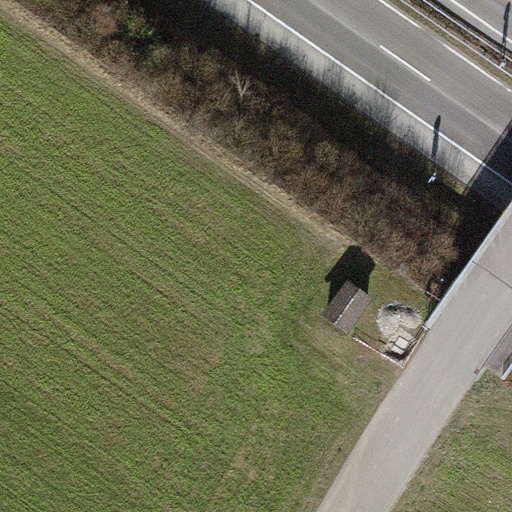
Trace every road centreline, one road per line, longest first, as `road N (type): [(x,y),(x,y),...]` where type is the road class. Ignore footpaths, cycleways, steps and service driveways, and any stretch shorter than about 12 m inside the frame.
road 1 (unclassified): [(354,511),(511,278)]
road 2 (motorway): [(314,0),(511,137)]
